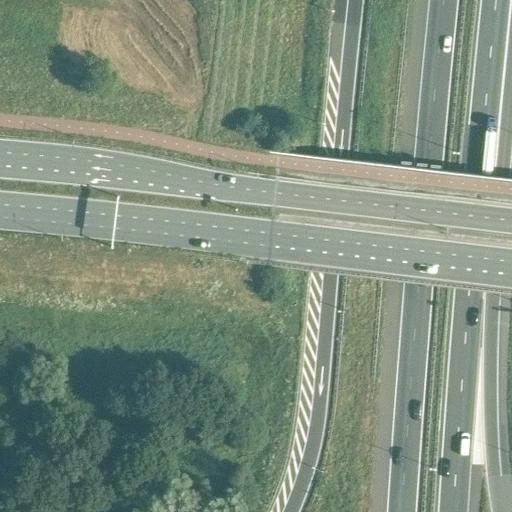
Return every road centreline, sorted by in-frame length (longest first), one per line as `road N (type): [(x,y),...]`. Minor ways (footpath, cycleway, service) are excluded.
road 1 (motorway): [(357,0),(316,430),(290,511)]
road 2 (primary): [(511,222),(0,155)]
road 3 (primary): [(0,213),(511,269)]
road 4 (motorway): [(440,0),(398,511)]
road 5 (motorway): [(454,511),(482,163)]
road 6 (motorway): [(498,511),(482,163)]
road 7 (motorway): [(482,163),(501,0)]
